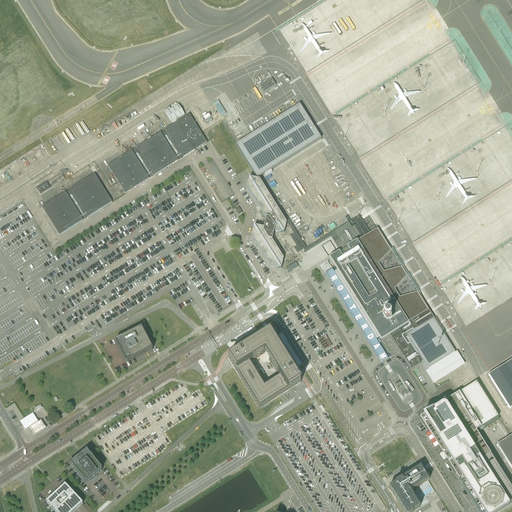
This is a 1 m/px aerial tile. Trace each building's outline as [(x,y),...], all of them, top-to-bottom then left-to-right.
[(272,79),(259,87),(263,93),(276,85),(272,79)] [(195,151),(177,122),(176,121),(185,115),(178,105),(172,108),(170,106),(165,109),(167,111),(165,113),(172,123),(173,124),(165,129),(183,158),(195,151),(197,150),(196,150),(195,151)] [(262,128),(235,145),(236,147),(257,179),(258,178),(287,223),(294,234),(303,249),(305,253),(331,237),(340,252),(341,253),(346,250),(334,231),(306,248),(261,177),(284,162),(320,139),(299,105),(262,128)] [(207,143),(189,115),(177,122),(195,151),(196,150),(207,143)] [(183,158),(165,129),(160,133),(178,161),(183,158)] [(178,161),(160,133),(148,140),(166,169),(178,161)] [(166,169),(148,140),(136,148),(154,176),(166,169)] [(154,176),(136,148),(131,151),(149,179),(154,176)] [(149,179),(131,151),(119,158),(137,187),(149,179)] [(137,187),(119,158),(107,166),(125,194),(137,187)] [(111,201),(94,174),(82,182),(100,210),(112,203),(111,201)] [(286,224),(259,181),(249,178),(247,189),(266,219),(266,216),(268,216),(275,225),(274,231),(284,234),(286,224)] [(100,210),(82,182),(70,189),(88,218),(100,210)] [(46,183),(37,188),(40,194),(50,188),(49,187),(46,183)] [(70,189),(65,192),(83,221),(88,218),(70,189)] [(65,192),(53,200),(71,228),(83,221),(65,192)] [(53,200),(41,207),(59,236),(71,228),(53,200)] [(266,216),(266,219),(265,223),(263,222),(263,225),(264,225),(263,228),(262,232),(268,241),(271,241),(274,231),(275,225),(268,216),(266,216)] [(332,269),(325,274),(326,274),(327,273),(328,273),(336,285),(337,285),(336,285),(336,286),(336,287),(337,287),(337,288),(338,288),(338,289),(339,289),(338,289),(357,319),(356,319),(355,320),(359,326),(360,325),(361,325),(362,327),(363,327),(363,328),(363,329),(364,330),(365,330),(365,331),(366,332),(366,333),(366,334),(367,334),(367,335),(368,335),(368,336),(374,346),(378,352),(382,350),(381,348),(378,343),(377,341),(376,340),(379,338),(381,341),(389,336),(390,335),(392,339),(394,342),(411,370),(421,364),(420,362),(422,361),(425,365),(427,370),(429,368),(453,354),(455,352),(432,316),(426,321),(416,327),(415,325),(411,318),(410,316),(409,315),(411,315),(415,312),(413,309),(409,304),(404,295),(399,299),(396,294),(404,290),(395,277),(360,219),(356,222),(354,218),(341,227),(334,231),(346,250),(341,253),(340,252),(339,253),(339,252),(329,258),(336,270),(333,272),(332,270),(332,269)] [(283,259),(271,241),(268,241),(262,232),(263,228),(253,226),(251,236),(270,267),(280,269),(283,259)] [(294,234),(290,236),(300,252),(302,250),(303,249),(294,234)] [(153,350),(142,328),(115,342),(126,363),(153,350)] [(294,373),(281,352),(269,333),(258,339),(228,359),(233,368),(259,408),(289,389),(300,382),(294,373)] [(323,337),(318,341),(324,351),(329,348),(323,337)] [(509,409),(511,407),(511,360),(488,375),(509,409)] [(422,417),(419,418),(433,440),(436,438),(457,472),(461,478),(458,480),(458,481),(462,487),(472,501),(478,511),(499,511),(508,507),(508,505),(511,502),(511,490),(508,485),(496,466),(493,460),(490,456),(477,434),(475,432),(498,418),(476,383),(467,388),(457,395),(456,395),(454,397),(443,403),(433,410),(430,412),(422,417)] [(34,419),(32,414),(20,421),(23,426),(26,430),(37,423),(34,419)] [(41,422),(29,430),(33,438),(46,430),(41,422)] [(511,435),(510,436),(497,445),(511,469),(511,435)] [(85,451),(69,464),(85,484),(89,481),(91,480),(96,476),(96,475),(102,471),(85,451)] [(392,486),(388,488),(388,489),(402,511),(413,511),(419,508),(417,505),(427,499),(425,496),(428,494),(430,493),(433,491),(434,491),(428,482),(428,481),(420,468),(395,484),(393,485),(393,486),(392,486)] [(74,511),(82,504),(65,485),(46,503),(54,511),(74,511)]
